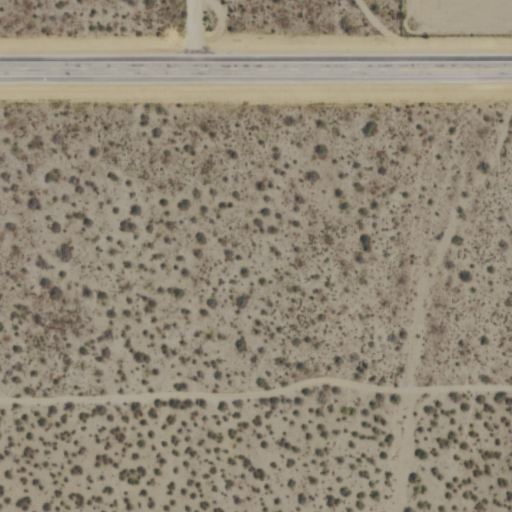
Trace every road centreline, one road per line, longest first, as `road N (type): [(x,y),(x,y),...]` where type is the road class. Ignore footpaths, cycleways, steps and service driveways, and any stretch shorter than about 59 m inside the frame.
road 1 (trunk): [(511,66),(0,67)]
road 2 (track): [(358,0),(399,38),(511,39)]
